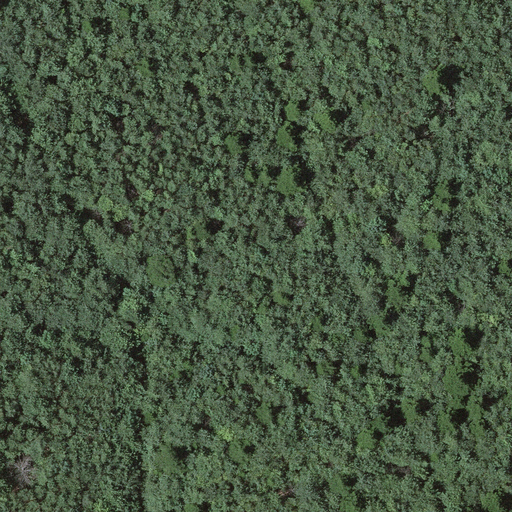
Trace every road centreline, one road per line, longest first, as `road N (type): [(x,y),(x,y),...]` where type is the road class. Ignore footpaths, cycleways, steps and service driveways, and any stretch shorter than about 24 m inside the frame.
road 1 (track): [(511,131),(346,240),(149,293)]
road 2 (track): [(71,0),(76,215),(87,251),(111,284),(149,293)]
road 3 (track): [(0,396),(57,351),(81,300),(87,251)]
